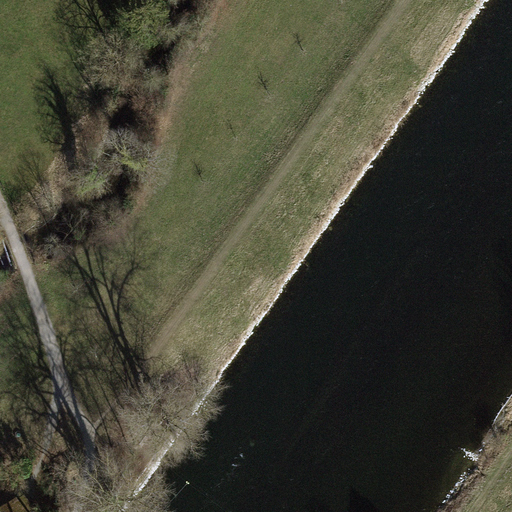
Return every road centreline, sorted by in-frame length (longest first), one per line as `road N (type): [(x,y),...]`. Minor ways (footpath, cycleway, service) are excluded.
road 1 (track): [(57,374),(0,204)]
road 2 (track): [(10,493),(38,467),(57,374)]
